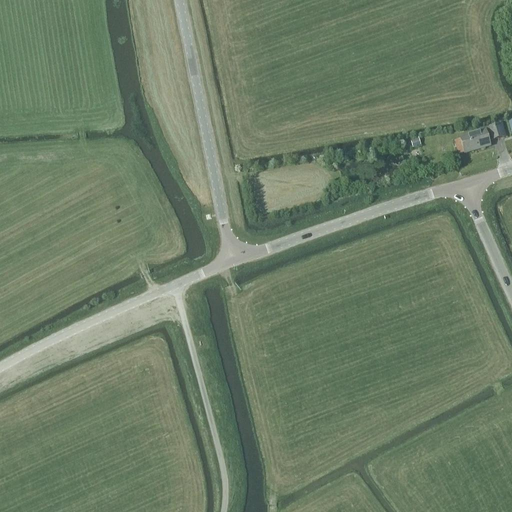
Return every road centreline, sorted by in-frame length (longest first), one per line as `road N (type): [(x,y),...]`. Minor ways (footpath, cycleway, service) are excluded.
road 1 (tertiary): [(233,259),(179,0)]
road 2 (tertiary): [(463,186),(233,259)]
road 3 (unclassified): [(223,511),(223,474),(174,287)]
road 4 (tertiary): [(0,368),(174,287)]
